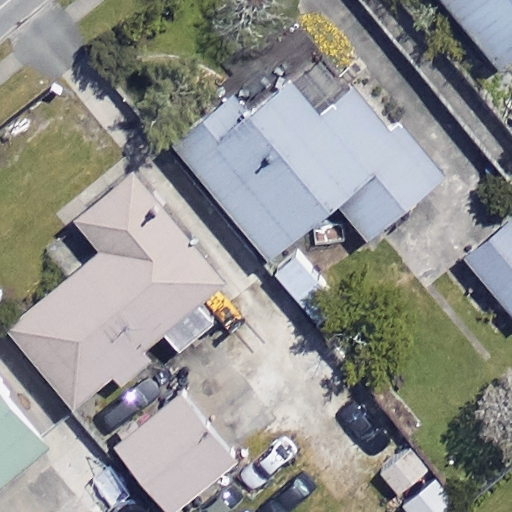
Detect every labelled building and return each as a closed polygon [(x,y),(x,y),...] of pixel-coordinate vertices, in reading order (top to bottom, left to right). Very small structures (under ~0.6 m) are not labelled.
[(511,0),(455,0),(507,62),(511,57),(511,0)] [(327,111),(293,69),(193,150),(275,252),(344,197),(373,233),(444,176),(366,80),(327,111)] [(231,277),(141,167),(84,214),(110,245),(16,323),(81,401),(170,328),(185,347),(211,325),(196,306),(231,277)] [(511,219),(470,252),(511,305),(511,219)] [(343,303),(300,247),(277,264),(321,321),(343,303)] [(0,487),(54,442),(0,376),(0,487)] [(239,458),(187,390),(122,440),(174,507),(239,458)] [(141,511),(122,487),(88,511),(141,511)]
